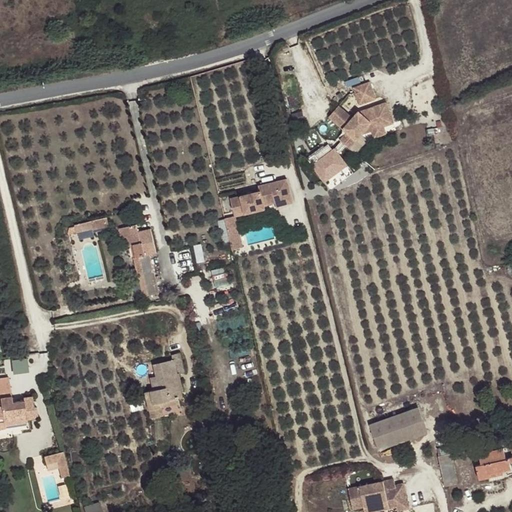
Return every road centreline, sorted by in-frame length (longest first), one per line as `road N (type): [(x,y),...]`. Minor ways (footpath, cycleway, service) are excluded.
road 1 (track): [(443,511),(432,473),(382,468),(364,453),(261,38)]
road 2 (unclassified): [(363,0),(209,57),(0,100)]
